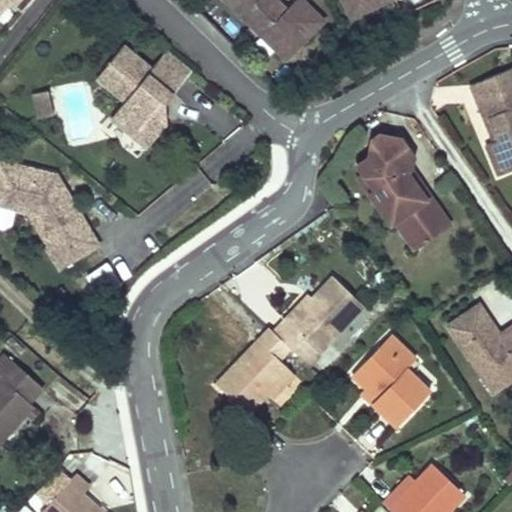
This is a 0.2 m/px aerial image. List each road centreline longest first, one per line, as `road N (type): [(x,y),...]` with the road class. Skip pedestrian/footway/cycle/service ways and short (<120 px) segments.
road 1 (residential): [(166,511),(131,348),(134,316),(148,296),(283,203),(308,132)]
road 2 (residential): [(385,53),(511,250)]
road 3 (residential): [(308,132),(171,0)]
